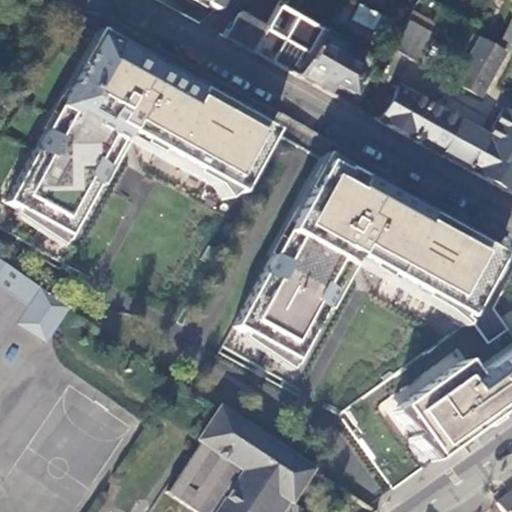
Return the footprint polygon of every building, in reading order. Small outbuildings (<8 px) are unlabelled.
[(194,0),(212,10),(217,0),(194,0)] [(278,0),(262,27),(249,53),(292,76),(314,37),(335,0),(278,0)] [(360,3),(352,18),(373,30),(382,14),(360,3)] [(408,11),(390,52),(408,61),(423,35),(422,34),(427,24),(408,11)] [(226,40),(249,53),(262,27),(236,12),(222,38),(226,40)] [(305,83),(322,92),(326,84),(347,96),(359,74),(330,57),(335,48),(314,37),(305,53),(292,76),(305,83)] [(451,83),(477,97),(500,53),(474,39),(451,83)] [(44,222),(43,225),(69,240),(98,187),(96,185),(104,169),(106,171),(126,135),(140,143),(142,141),(160,150),(158,153),(194,172),(195,170),(211,178),(210,181),(239,197),(249,176),(253,178),(262,162),(258,160),(273,133),(186,86),(114,47),(113,50),(95,41),(63,102),(65,103),(47,136),(45,134),(6,205),(33,220),(35,216),(44,222)] [(494,186),(511,196),(511,195),(511,117),(498,109),(482,136),(393,87),(375,120),(389,128),(427,149),(463,169),(494,186)] [(271,349),(297,363),(326,310),(324,309),(332,293),(335,295),(354,259),(369,267),(370,264),(388,274),(386,277),(422,296),(423,294),(439,302),(438,305),(467,320),(501,257),(401,203),(342,171),(341,174),(324,164),(291,225),(293,227),(275,259),(273,258),(234,329),(261,344),(263,340),(273,345),(271,349)] [(0,339),(9,326),(41,348),(51,334),(67,307),(0,262),(0,339)] [(461,360),(397,405),(433,457),(511,402),(511,348),(473,376),(461,360)] [(196,441),(199,443),(243,471),(215,511),(282,511),(288,503),(290,504),(314,469),(218,408),(196,441)] [(215,511),(243,471),(199,443),(191,455),(166,492),(196,511),(215,511)] [(497,500),(505,510),(511,504),(511,492),(510,490),(497,500)]
